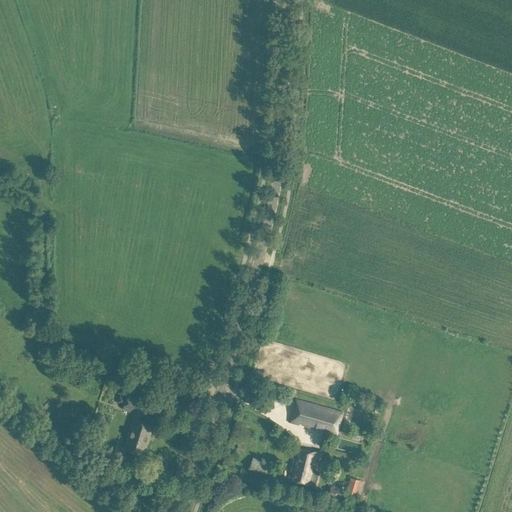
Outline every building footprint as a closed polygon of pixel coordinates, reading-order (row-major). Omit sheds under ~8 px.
[(124,448),(133,451),(143,454),(152,423),(140,419),(142,414),(143,414),(147,400),(128,394),(127,397),(119,394),(117,402),(125,405),(124,408),(135,411),(124,448)] [(290,422),(300,424),(300,422),(306,424),(305,426),(316,429),(317,427),(323,429),(322,430),(336,434),(342,413),(296,400),(290,422)] [(318,473),(314,472),(318,461),(319,453),(297,449),(288,480),(314,486),(318,473)] [(251,469),(267,474),(270,465),(255,459),(252,466),(251,469)] [(350,477),(344,496),(353,499),(359,480),(350,477)] [(328,497),(333,498),(340,499),(343,483),(331,481),(328,497)]
